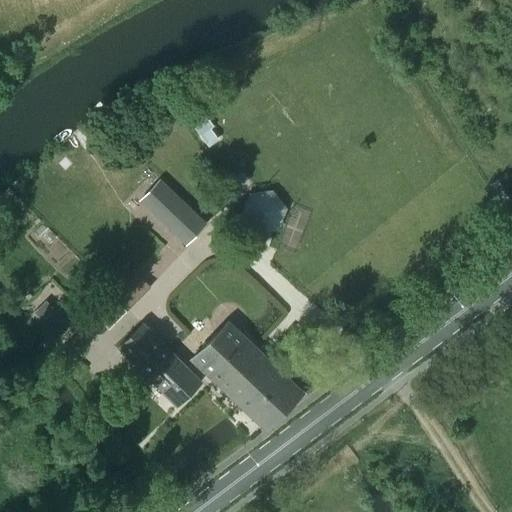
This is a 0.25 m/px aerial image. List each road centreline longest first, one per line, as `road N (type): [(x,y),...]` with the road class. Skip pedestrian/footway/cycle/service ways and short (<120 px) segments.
road 1 (primary): [(194,511),(511,272)]
road 2 (track): [(489,511),(373,354)]
